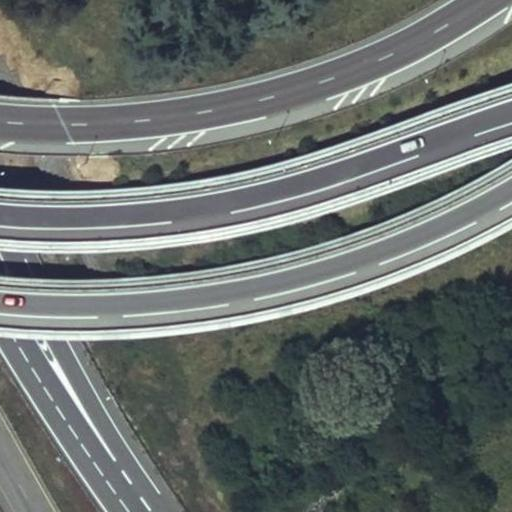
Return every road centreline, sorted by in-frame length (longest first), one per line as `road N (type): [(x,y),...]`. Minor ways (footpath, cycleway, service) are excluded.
road 1 (motorway): [(0,301),(143,302),(270,283),(405,242),(511,189)]
road 2 (motorway): [(0,213),(104,215),(230,199),(511,109)]
road 3 (motorway): [(0,121),(68,126),(218,111),(374,63),(488,0)]
road 4 (motorway): [(149,511),(0,230)]
road 5 (motorway): [(128,511),(0,313)]
